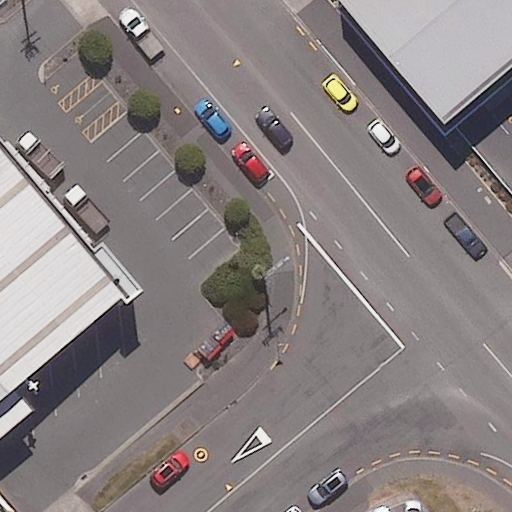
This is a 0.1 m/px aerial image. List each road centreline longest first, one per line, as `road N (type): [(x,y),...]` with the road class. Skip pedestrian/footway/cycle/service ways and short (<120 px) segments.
road 1 (unclassified): [(191,0),(450,304)]
road 2 (unclassified): [(450,304),(204,511)]
